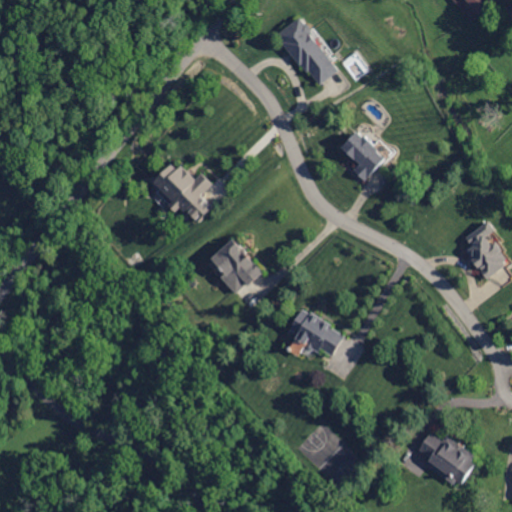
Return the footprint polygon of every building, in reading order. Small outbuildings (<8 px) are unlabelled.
[(487,8),(479,0),(454,0),(473,20),(487,8)] [(340,70),(311,31),(313,30),(303,16),(279,32),(318,86),(340,70)] [(344,147),(361,163),(355,169),(367,180),(391,155),(362,128),(344,147)] [(215,183),(203,172),(197,178),(184,165),(180,169),(174,163),(153,185),(179,210),(183,206),(199,222),(215,206),(203,195),(215,183)] [(468,237),(473,244),(466,249),(489,278),(511,260),(490,234),(497,229),(490,220),(468,237)] [(265,270),(235,238),(214,258),(227,272),(222,276),(238,294),(265,270)] [(426,465),(461,486),(480,455),(448,434),(444,440),(431,431),(420,449),(431,457),(426,465)]
